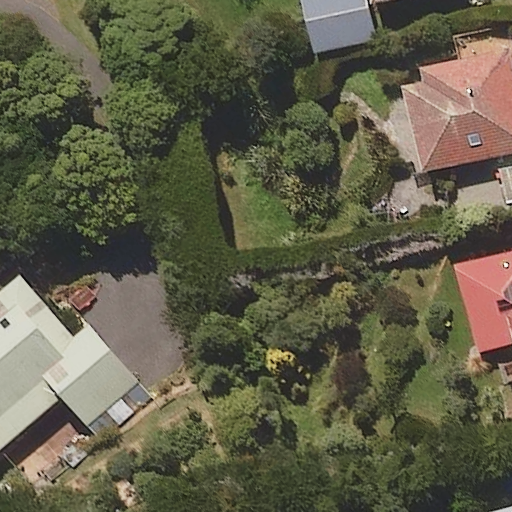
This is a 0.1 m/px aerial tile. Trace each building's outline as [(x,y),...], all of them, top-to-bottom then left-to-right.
[(372,1),(371,0),(303,0),(312,48),(378,35),(372,1)] [(511,148),(511,51),(511,47),(425,66),(427,77),(404,82),(409,104),(385,110),(399,173),(511,148)] [(511,166),(501,168),(507,202),(511,200),(511,166)] [(511,251),(458,265),(479,351),(511,343),(511,251)] [(100,409),(115,427),(132,411),(117,394),(138,376),(89,320),(74,332),(21,271),(0,288),(0,447),(61,393),(86,421),(100,409)] [(511,511),(511,500),(495,504),(495,511),(511,511)]
